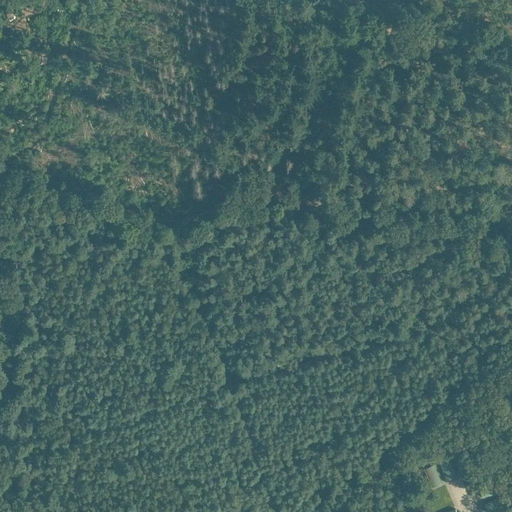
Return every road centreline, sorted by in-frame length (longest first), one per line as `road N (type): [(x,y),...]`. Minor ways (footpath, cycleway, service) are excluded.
road 1 (track): [(312,209),(349,44),(368,9),(511,24)]
road 2 (track): [(224,379),(442,306),(511,244)]
road 3 (track): [(0,457),(224,379)]
road 4 (track): [(312,209),(511,241)]
road 5 (track): [(0,182),(170,224)]
road 6 (track): [(170,224),(224,379)]
road 7 (track): [(170,224),(221,195),(312,209)]
road 8 (track): [(224,379),(277,511)]
